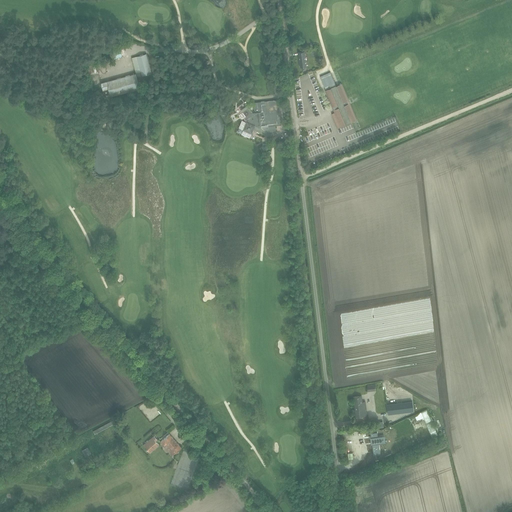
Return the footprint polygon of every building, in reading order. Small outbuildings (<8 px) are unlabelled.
[(116,56),(124,54),(121,46),(114,48),(116,56)] [(298,52),(300,67),(306,66),(305,51),(298,52)] [(132,58),(133,61),(138,60),(141,72),(136,73),(107,81),(111,96),(140,88),(137,77),(152,73),(146,53),(132,58)] [(318,73),(323,85),(327,83),(328,84),(334,82),(329,69),(318,73)] [(351,122),(336,85),(326,90),(334,109),(333,110),(334,112),(335,112),(335,113),(333,114),(338,127),(351,122)] [(242,112),(242,113),(243,112),(246,116),(245,116),(246,122),(247,122),(243,130),(251,133),(253,130),(267,136),(271,136),(272,135),(274,135),(274,133),(275,132),(274,130),(275,129),(275,126),(282,125),(281,119),(278,100),(276,100),(257,102),(258,108),(255,109),(255,112),(253,113),(248,106),(241,110),(242,112)] [(361,396),(354,397),(357,421),(369,419),(367,404),(366,404),(365,400),(362,401),(361,396)] [(412,401),(387,404),(388,414),(413,411),(412,401)] [(426,409),(412,415),(415,421),(428,415),(426,409)] [(396,429),(382,434),(387,446),(423,432),(420,425),(397,433),(396,429)] [(377,432),(371,433),(372,443),(374,455),(380,454),(379,442),(383,442),(383,436),(378,436),(377,432)] [(169,434),(160,442),(173,455),(181,448),(169,434)] [(154,436),(150,439),(143,445),(150,453),(159,445),(156,441),(158,440),(154,436)]
